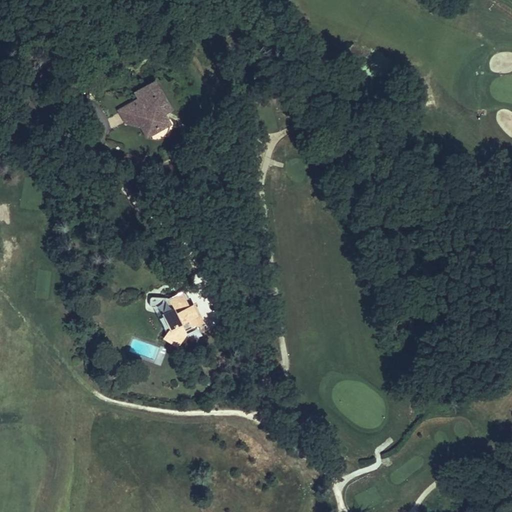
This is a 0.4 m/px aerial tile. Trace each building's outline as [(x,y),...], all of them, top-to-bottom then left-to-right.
[(142,127),(145,134),(164,125),(155,107),(165,103),(157,84),(138,93),(141,99),(135,102),(140,114),(137,115),(142,127)] [(140,114),(135,102),(120,110),(125,121),(142,127),(137,115),(140,114)] [(155,107),(164,125),(168,123),(164,114),(169,111),(165,103),(155,107)] [(174,287),(153,296),(174,323),(178,322),(178,319),(182,317),(184,320),(190,317),(174,287)] [(174,323),(153,296),(150,291),(135,294),(137,304),(146,303),(156,328),(150,334),(162,343),(172,332),(168,326),(174,323)]
